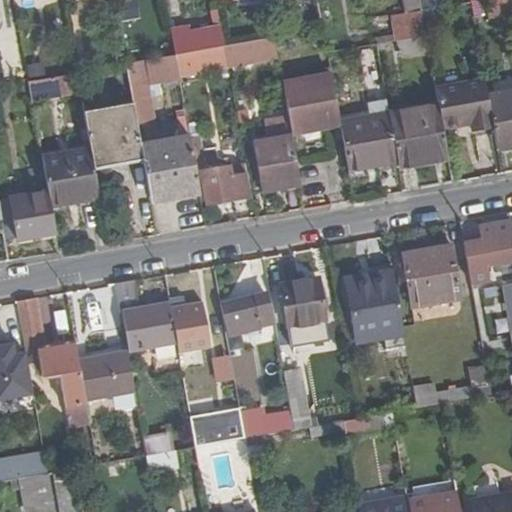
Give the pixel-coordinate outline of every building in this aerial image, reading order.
[(419,0),(421,12),(438,9),(439,9),(437,0),(419,0)] [(438,9),(421,12),(423,23),(440,20),(438,9)] [(421,12),(407,15),(411,40),(425,37),(423,23),(421,12)] [(189,28),(171,31),(176,56),(205,51),(225,47),(222,28),(190,34),(189,28)] [(227,61),(276,52),(274,38),(225,47),(227,61)] [(208,65),(227,61),(225,47),(205,51),(208,65)] [(205,51),(176,56),(178,71),(208,65),(205,51)] [(176,56),(158,59),(161,74),(178,71),(176,56)] [(161,74),(158,59),(144,62),(146,77),(161,74)] [(146,77),(144,62),(126,65),(134,106),(139,136),(156,132),(146,77)] [(30,82),(33,103),(82,94),(78,74),(30,82)] [(340,123),(332,77),(282,87),(290,133),(340,123)] [(437,105),(442,130),(469,125),(471,132),(493,128),(487,96),(485,82),(435,91),(437,105)] [(496,152),(511,148),(511,92),(487,96),(493,128),(496,152)] [(399,172),(447,163),(442,130),(437,105),(389,114),(398,164),(399,172)] [(85,115),(91,149),(93,159),(129,153),(130,160),(143,158),(141,145),(139,136),(134,106),(85,115)] [(340,123),(349,172),(398,164),(389,114),(340,123)] [(300,186),(291,136),(256,143),(265,192),(300,186)] [(141,145),(143,158),(150,199),(180,194),(181,199),(200,195),(190,137),(141,145)] [(49,192),(52,208),(100,199),(93,159),(91,149),(43,158),(49,192)] [(208,205),(252,197),(248,175),(231,177),(230,168),(202,173),(208,205)] [(0,208),(6,243),(57,234),(52,208),(49,192),(0,200),(0,208)] [(501,263),(511,261),(511,221),(480,227),(481,230),(487,266),(501,263)] [(451,246),(404,255),(413,307),(461,298),(451,246)] [(404,334),(393,272),(346,280),(357,342),(404,334)] [(503,275),(506,290),(511,322),(511,273),(504,275),(503,275)] [(318,279),(280,286),(287,328),(326,321),(318,279)] [(142,310),(136,282),(117,285),(129,352),(131,351),(178,343),(172,311),(171,304),(142,310)] [(490,292),(474,295),(486,362),(504,359),(496,309),(493,309),(490,293),(490,292)] [(266,296),(225,306),(232,335),(262,327),(263,326),(272,324),(266,296)] [(17,303),(25,350),(43,347),(35,300),(17,303)] [(194,307),(172,311),(178,343),(182,368),(204,365),(194,307)] [(54,332),(66,332),(66,310),(53,310),(54,332)] [(88,419),(86,403),(79,363),(76,344),(38,351),(43,381),(59,378),(64,409),(67,408),(69,422),(88,419)] [(86,403),(136,393),(129,354),(79,363),(86,403)] [(21,356),(0,360),(0,404),(29,399),(21,356)] [(292,413),(292,416),(309,413),(302,370),(285,373),(292,413)] [(492,396),(488,375),(471,377),(475,399),(492,396)] [(402,383),(406,411),(417,409),(416,400),(412,381),(402,383)] [(221,421),(220,415),(217,396),(188,401),(192,426),(221,421)] [(417,409),(441,405),(439,396),(416,400),(417,409)] [(196,448),(245,439),(242,422),(240,412),(220,415),(221,421),(192,426),(196,448)] [(292,413),(242,422),(245,439),(295,430),(292,416),(292,413)] [(147,458),(160,455),(172,453),(168,435),(144,439),(147,458)] [(140,442),(126,444),(128,456),(142,453),(140,442)] [(231,448),(209,454),(214,474),(236,469),(231,448)] [(163,472),(160,455),(147,458),(150,474),(163,472)] [(0,484),(20,481),(27,480),(23,458),(4,461),(4,463),(0,463),(0,484)] [(70,473),(63,474),(70,511),(76,510),(70,473)] [(59,511),(53,476),(47,477),(27,480),(20,481),(24,511),(59,511)] [(461,511),(458,492),(409,502),(410,511),(461,511)] [(511,511),(511,494),(472,501),(473,511),(511,511)] [(410,511),(409,502),(408,500),(360,508),(360,511),(410,511)]
